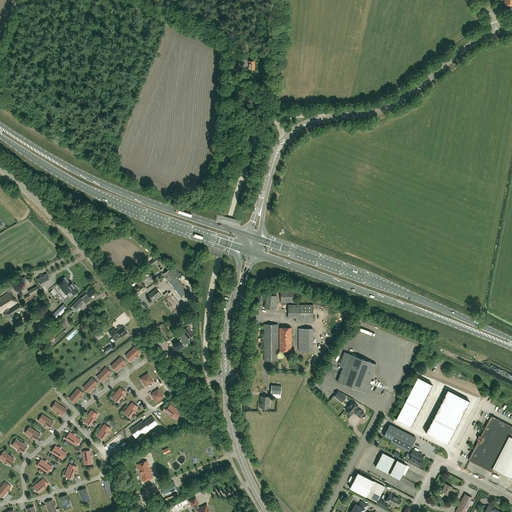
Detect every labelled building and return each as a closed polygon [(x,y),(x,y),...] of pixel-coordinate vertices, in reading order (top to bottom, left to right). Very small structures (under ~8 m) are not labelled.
[(248,66),(248,69),(254,69),(254,61),(247,61),(247,60),(242,60),(242,66),(248,66)] [(163,274),(166,277),(171,273),(175,270),(172,267),(169,269),(168,269),(163,274)] [(78,289),(75,285),(74,286),(71,283),(69,285),(67,283),(68,282),(64,277),(59,282),(60,283),(58,285),(66,295),(70,291),(73,295),(78,291),(77,290),(78,289)] [(188,291),(176,277),(170,283),(181,297),(188,291)] [(25,278),(21,280),(21,285),(25,287),(29,285),(29,280),(25,278)] [(139,285),(132,290),(137,296),(147,289),(142,282),(141,283),(139,279),(136,281),(139,285)] [(44,292),(39,284),(32,289),(28,291),(30,294),(24,297),(26,302),(32,299),(44,292)] [(98,295),(93,288),(87,293),(81,298),(86,303),(91,299),(92,300),(98,295)] [(156,289),(149,294),(153,299),(160,293),(156,289)] [(280,290),(280,302),(296,302),(296,290),(280,290)] [(4,310),(5,312),(8,309),(8,308),(17,302),(15,299),(12,300),(11,297),(12,295),(10,291),(0,297),(0,312),(0,313),(4,310)] [(264,308),(275,310),(276,296),(266,294),(264,308)] [(257,295),(256,304),(255,310),(261,310),(262,305),(264,296),(257,295)] [(72,306),(76,310),(84,302),(80,298),(72,306)] [(9,310),(8,309),(5,312),(5,313),(5,314),(4,314),(6,318),(7,317),(12,325),(18,321),(16,318),(15,319),(13,316),(14,315),(13,314),(21,308),(18,304),(9,310)] [(63,304),(55,312),(53,315),(55,317),(54,318),(55,320),(59,316),(67,308),(63,304)] [(313,305),(288,305),(288,318),(295,318),(295,322),(313,322),(313,305)] [(184,316),(186,322),(193,320),(193,314),(184,316)] [(264,361),(278,361),(278,324),(264,324),(264,361)] [(116,331),(114,328),(109,332),(115,341),(121,337),(122,337),(128,333),(123,326),(116,331)] [(181,330),(184,334),(186,337),(186,338),(187,339),(193,334),(193,333),(188,326),(181,330)] [(279,351),(291,351),(291,327),(279,327),(279,351)] [(298,351),(313,351),(313,328),(298,328),(298,351)] [(95,334),(96,335),(94,336),(97,339),(98,338),(99,338),(105,333),(102,329),(95,334)] [(185,341),(181,336),(178,338),(179,339),(173,344),(177,351),(184,346),(182,344),(185,341)] [(133,350),(127,355),(132,360),(135,356),(136,356),(137,354),(138,354),(140,352),(135,346),(132,349),(133,350)] [(376,364),(344,352),(339,366),(342,367),(337,382),(344,384),(344,385),(348,387),(349,386),(365,392),(376,364)] [(119,360),(113,365),(117,370),(121,366),(123,364),(123,365),(123,364),(126,362),(120,356),(118,359),(119,360)] [(104,370),(99,376),(103,380),(107,377),(107,376),(109,375),(111,372),(106,367),(103,369),(104,370)] [(148,373),(142,378),(144,381),(143,381),(145,385),(152,380),(148,373)] [(417,377),(396,419),(411,427),(432,385),(417,377)] [(91,381),(85,387),(89,391),(93,387),(93,388),(93,387),(95,386),(95,385),(98,383),(92,378),(90,380),(91,381)] [(281,386),(272,385),(271,393),(281,394),(281,386)] [(119,390),(114,397),(119,401),(122,397),(122,396),(124,394),(124,395),(124,394),(126,392),(120,387),(118,390),(119,390)] [(76,391),(71,398),(76,402),(79,398),(80,397),(81,395),(81,396),(81,395),(83,393),(77,388),(75,390),(76,391)] [(153,397),(156,401),(163,396),(158,389),(152,393),(154,396),(153,397)] [(448,390),(426,432),(448,444),(469,401),(448,390)] [(260,396),(260,407),(269,408),(270,397),(260,396)] [(131,405),(126,412),(131,416),(134,411),(134,412),(134,411),(136,409),(138,407),(132,402),(130,404),(131,405)] [(358,407),(352,402),(345,410),(351,415),(354,413),(360,418),(364,413),(357,408),(358,407)] [(63,408),(56,404),(52,409),(57,412),(59,413),(59,414),(62,415),(66,409),(64,407),(63,408)] [(177,411),(171,406),(167,411),(171,414),(173,416),(176,418),(181,412),(178,410),(177,411)] [(90,413),(86,420),(91,424),(94,419),(96,417),(98,414),(91,410),(89,413),(90,413)] [(50,421),(43,416),(40,421),(44,424),(44,425),(44,424),(46,426),(49,428),(53,421),(51,419),(50,421)] [(143,435),(157,424),(152,416),(142,424),(141,422),(131,429),(136,434),(140,431),(143,435)] [(511,436),(511,437),(511,435),(511,426),(491,416),(482,433),(481,433),(479,437),(511,454),(511,436)] [(103,427),(99,434),(104,437),(107,433),(109,431),(111,428),(104,423),(102,426),(103,427)] [(408,451),(415,437),(390,424),(384,436),(391,440),(390,442),(408,451)] [(37,433),(32,430),(30,428),(26,434),(31,437),(32,437),(33,438),(36,440),(40,434),(37,432),(37,433)] [(69,439),(76,444),(79,438),(75,435),(74,435),(72,434),(73,434),(72,434),(69,432),(65,438),(68,440),(69,439)] [(111,448),(120,441),(117,436),(107,443),(111,448)] [(511,454),(479,437),(477,442),(478,442),(469,460),(493,472),(495,469),(511,478),(511,454)] [(24,445),(17,441),(13,446),(18,449),(20,451),(23,453),(27,446),(24,444),(24,445)] [(55,453),(61,457),(65,452),(61,449),(60,449),(58,447),(55,445),(51,452),(54,454),(55,453)] [(84,454),(85,462),(92,461),(91,456),(90,454),(91,454),(91,453),(90,453),(90,450),(82,451),(83,455),(84,454)] [(420,458),(422,454),(419,453),(412,450),(411,453),(409,456),(407,456),(406,458),(409,460),(420,465),(423,459),(420,458)] [(10,458),(4,453),(0,459),(5,462),(7,463),(10,465),(14,459),(11,457),(10,458)] [(399,479),(406,465),(397,460),(396,461),(393,459),(394,458),(382,453),(375,467),(387,472),(390,473),(390,474),(399,479)] [(40,466),(47,471),(51,465),(46,462),(44,461),(41,459),(37,465),(40,467),(40,466)] [(137,464),(142,481),(152,477),(147,461),(137,464)] [(69,467),(66,475),(72,477),(74,472),(75,472),(74,472),(75,470),(76,470),(75,470),(77,467),(70,463),(68,467),(69,467)] [(384,487),(369,479),(357,472),(349,488),(361,494),(376,502),(384,487)] [(42,481),(36,486),(40,491),(44,488),(44,487),(46,486),(49,484),(44,478),(41,480),(42,481)] [(110,478),(104,481),(107,492),(114,489),(111,482),(112,482),(110,478)] [(0,489),(0,492),(4,495),(7,491),(8,491),(7,491),(9,489),(11,486),(5,481),(3,484),(4,485),(0,489)] [(173,482),(161,486),(164,494),(176,489),(173,482)] [(446,484),(442,491),(450,496),(454,489),(451,488),(452,487),(446,484)] [(90,499),(86,488),(79,490),(80,494),(81,493),(84,501),(90,499)] [(67,494),(60,497),(61,500),(62,500),(65,507),(71,505),(69,500),(68,498),(67,494)] [(399,504),(401,501),(401,500),(392,495),(389,494),(386,501),(388,503),(397,507),(399,504)] [(465,494),(456,511),(457,511),(464,511),(472,497),(465,494)] [(210,511),(207,506),(205,506),(205,505),(200,508),(198,504),(195,498),(190,501),(192,507),(195,506),(197,509),(196,510),(193,511),(210,511)] [(53,511),(57,511),(53,500),(45,502),(47,506),(48,506),(49,511),(53,511)] [(368,511),(369,511),(365,510),(368,505),(361,502),(359,506),(355,504),(351,511),(368,511)]
